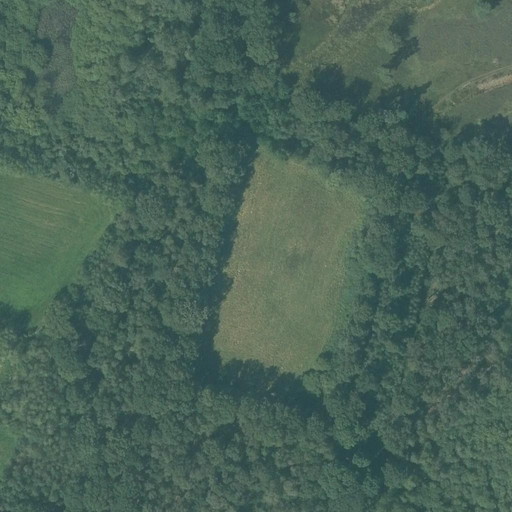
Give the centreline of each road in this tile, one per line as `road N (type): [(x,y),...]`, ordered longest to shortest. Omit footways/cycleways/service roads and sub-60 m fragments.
road 1 (track): [(511,75),(417,114),(402,144),(341,410),(299,436),(248,445),(165,410),(186,371),(295,264),(346,225),(369,221)]
road 2 (track): [(165,410),(133,455),(78,503),(37,511)]
